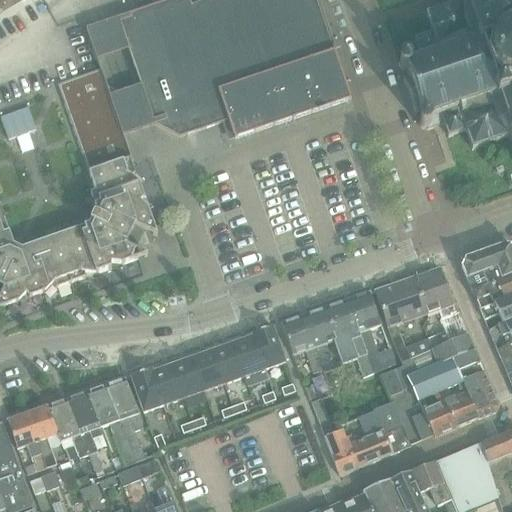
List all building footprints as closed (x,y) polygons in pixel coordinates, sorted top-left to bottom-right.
[(0,0),(0,16),(26,0),(0,0)] [(188,0),(173,0),(117,19),(153,126),(179,139),(228,122),(234,141),(292,121),(252,0),(209,0),(191,6),(188,0)] [(315,0),(252,0),(292,121),(350,101),(334,52),(333,52),(315,0)] [(511,0),(461,0),(462,3),(432,14),(432,13),(425,15),(427,22),(428,22),(432,34),(419,39),(419,38),(414,40),(415,45),(416,45),(419,53),(401,59),(402,60),(400,61),(400,62),(399,62),(399,63),(398,64),(398,65),(398,67),(399,68),(399,69),(400,70),(401,71),(403,71),(404,72),(406,71),(408,78),(403,80),(414,114),(420,112),(422,119),(421,119),(420,120),(420,121),(419,122),(419,123),(418,124),(418,125),(418,126),(418,127),(419,129),(421,130),(423,131),(426,131),(426,132),(443,126),(447,139),(453,137),(453,136),(465,132),(470,145),(469,145),(471,152),(478,149),(508,138),(511,149),(511,0)] [(0,208),(0,286),(3,288),(0,295),(0,305),(2,309),(138,261),(135,253),(144,249),(148,241),(146,231),(153,228),(131,165),(133,164),(100,71),(57,86),(95,194),(90,195),(95,211),(88,227),(22,250),(13,246),(0,208)] [(464,261),(461,268),(472,293),(511,276),(511,250),(505,247),(464,261)] [(440,271),(413,280),(426,318),(433,315),(438,314),(441,321),(439,322),(444,333),(433,338),(438,350),(468,338),(458,315),(455,316),(452,307),(453,307),(440,271)] [(511,276),(472,293),(480,313),(511,299),(511,276)] [(413,280),(374,294),(381,313),(395,353),(401,365),(438,350),(433,338),(405,351),(396,329),(426,318),(413,280)] [(369,295),(346,303),(372,376),(396,367),(390,351),(378,356),(369,332),(381,328),(369,295)] [(511,299),(480,313),(484,322),(499,316),(503,327),(511,323),(511,299)] [(346,303),(324,311),(336,344),(345,367),(356,363),(362,381),(372,376),(346,303)] [(324,311),(303,318),(322,373),(323,373),(324,376),(333,373),(331,367),(324,348),(336,344),(324,311)] [(433,315),(426,318),(396,329),(405,351),(433,338),(444,333),(439,322),(441,321),(438,314),(433,315)] [(311,377),(322,373),(303,318),(280,326),(293,359),(304,356),(311,377)] [(511,323),(503,327),(489,333),(497,353),(511,346),(511,323)] [(285,365),(272,329),(251,336),(252,339),(253,338),(264,372),(265,372),(285,365)] [(252,339),(232,346),(244,379),(243,380),(247,389),(269,381),(265,372),(264,372),(253,338),(252,339)] [(458,374),(479,365),(468,338),(438,350),(401,365),(402,370),(381,379),(389,399),(402,393),(402,391),(410,388),(418,403),(423,401),(433,397),(441,394),(447,391),(458,387),(463,385),(458,374)] [(232,346),(212,353),(224,387),(243,380),(244,379),(232,346)] [(507,378),(511,375),(511,346),(497,353),(507,378)] [(212,353),(192,360),(203,394),(224,387),(212,353)] [(192,360),(171,367),(183,401),(203,394),(192,360)] [(455,430),(484,419),(495,414),(497,409),(479,365),(458,374),(463,385),(458,387),(461,396),(451,400),(447,391),(441,394),(455,430)] [(183,401),(171,367),(152,374),(151,374),(163,408),(183,401)] [(151,372),(130,379),(143,415),(163,408),(151,374),(152,374),(151,372)] [(105,388),(136,464),(145,461),(134,434),(140,432),(142,428),(137,416),(131,400),(125,381),(105,388)] [(292,386),(281,390),(284,398),(295,394),(292,386)] [(311,406),(321,402),(315,387),(305,391),(311,406)] [(116,472),(136,464),(105,388),(86,395),(100,429),(109,426),(117,447),(121,459),(113,462),(116,472)] [(273,394),(262,398),(265,406),(276,402),(273,394)] [(455,430),(441,394),(433,397),(437,406),(427,410),(423,401),(418,403),(423,415),(433,437),(434,439),(455,430)] [(104,477),(95,454),(96,454),(92,442),(103,438),(100,429),(86,395),(67,402),(88,457),(97,480),(104,477)] [(78,460),(88,457),(67,402),(47,409),(58,437),(61,444),(61,446),(63,452),(74,448),(78,460)] [(322,435),(332,431),(321,402),(311,406),(322,435)] [(244,405),(233,409),(235,416),(247,412),(244,405)] [(401,428),(393,407),(373,414),(390,457),(410,449),(402,428),(401,428)] [(27,416),(46,470),(57,467),(51,450),(61,446),(61,444),(58,437),(47,409),(27,416)] [(233,409),(221,413),(224,421),(235,416),(233,409)] [(352,440),(344,443),(355,471),(390,457),(373,414),(359,420),(367,439),(354,444),(352,440)] [(412,420),(413,424),(421,442),(433,437),(423,415),(412,420)] [(27,477),(36,474),(46,470),(27,416),(7,423),(17,451),(27,448),(33,466),(24,469),(27,477)] [(203,420),(192,424),(195,431),(206,427),(203,420)] [(18,511),(32,507),(9,443),(2,424),(0,425),(0,504),(2,511),(18,511)] [(192,424),(181,428),(184,435),(195,431),(192,424)] [(332,431),(322,435),(339,478),(355,471),(344,443),(340,434),(334,437),(332,431)] [(506,459),(511,456),(511,432),(498,438),(506,459)] [(161,436),(154,439),(158,451),(165,448),(161,436)] [(479,446),(487,466),(506,459),(498,438),(479,446)] [(435,465),(433,466),(439,482),(440,484),(452,511),(469,511),(498,502),(487,466),(479,446),(435,465)] [(157,462),(135,470),(140,482),(161,474),(157,462)] [(417,472),(410,474),(417,491),(419,496),(426,494),(430,492),(437,509),(444,506),(446,511),(452,511),(440,484),(439,482),(433,466),(417,472)] [(61,474),(66,487),(75,483),(70,470),(61,474)] [(122,489),(140,482),(135,470),(117,477),(122,489)] [(410,474),(388,483),(396,500),(400,511),(426,511),(419,496),(417,491),(410,474)] [(60,489),(55,475),(29,484),(34,497),(46,493),(46,494),(60,489)] [(83,504),(100,497),(95,486),(92,487),(88,478),(77,483),(81,492),(78,493),(83,504)] [(102,492),(117,486),(114,479),(99,484),(102,492)] [(362,494),(364,498),(369,511),(400,511),(396,500),(388,483),(362,494)] [(149,506),(151,511),(176,511),(167,489),(157,493),(161,501),(149,506)] [(369,511),(364,498),(344,507),(341,506),(327,511),(369,511)] [(500,511),(498,502),(469,511),(500,511)]
